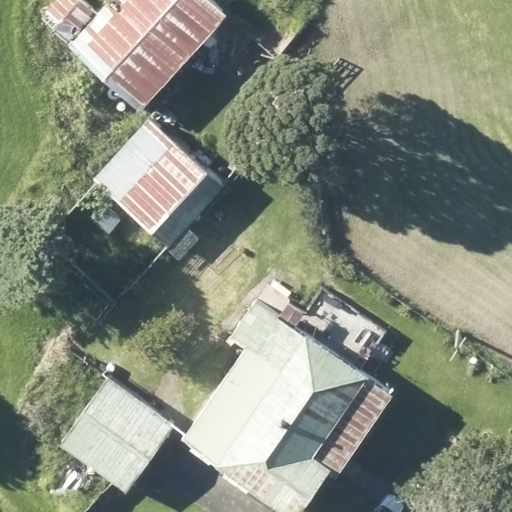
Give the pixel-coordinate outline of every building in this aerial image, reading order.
[(235,16),(218,0),(118,0),(104,15),(88,0),(61,0),(44,18),(145,113),(235,16)] [(228,184),(154,121),(99,185),(174,249),(228,184)] [(309,511),(399,392),(268,295),(238,336),(254,348),(188,436),(289,511),(309,511)] [(94,390),(9,315),(0,324),(0,352),(72,415),(94,390)] [(179,423),(115,380),(69,449),(134,492),(179,423)]
